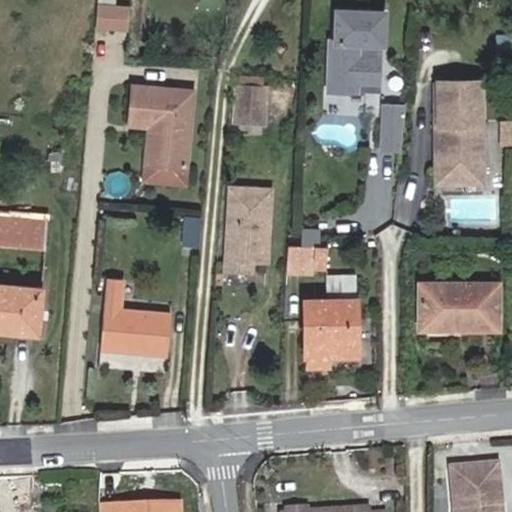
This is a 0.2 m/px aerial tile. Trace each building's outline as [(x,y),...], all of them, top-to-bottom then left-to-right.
[(116,3),(96,1),(94,26),(114,28),(116,3)] [(132,4),(116,3),(114,28),(129,29),(132,4)] [(366,80),(378,81),(379,58),(368,58),(368,42),(379,43),(383,43),(384,11),(336,9),(335,40),(330,40),(328,89),(366,91),(366,80)] [(379,58),(379,43),(368,42),(368,58),(379,58)] [(441,169),(484,169),(483,122),(481,122),(480,79),(440,79),(440,114),(446,114),(446,122),(440,122),(441,169)] [(377,91),(378,81),(366,80),(366,91),(377,91)] [(267,85),(239,83),(237,122),(265,124),(267,85)] [(192,91),(132,84),(128,123),(148,125),(153,126),(153,131),(152,135),(146,140),(143,163),(183,165),(192,91)] [(405,117),(406,110),(388,108),(387,115),(405,117)] [(402,148),(405,117),(387,115),(384,146),(402,148)] [(511,122),(494,123),(494,144),(511,144),(511,122)] [(183,165),(143,163),(142,179),(182,181),(183,165)] [(484,178),(484,169),(441,169),(441,178),(484,178)] [(244,261),(253,261),(264,261),(268,191),(228,189),(224,268),(243,269),(244,261)] [(46,219),(0,214),(0,243),(44,248),(46,219)] [(201,217),(184,216),(182,245),(199,246),(201,217)] [(288,244),(286,270),(312,270),(313,262),(323,262),(324,245),(288,244)] [(253,269),(253,261),(244,261),(243,269),(253,269)] [(355,293),(356,274),(325,273),(324,292),(355,293)] [(169,315),(119,310),(120,282),(108,280),(102,349),(166,353),(169,315)] [(420,326),(495,328),(495,286),(421,284),(420,326)] [(0,285),(0,329),(37,333),(40,290),(0,285)] [(355,300),(305,301),(306,354),(355,353),(355,300)] [(501,511),(498,467),(450,471),(454,511),(501,511)]
